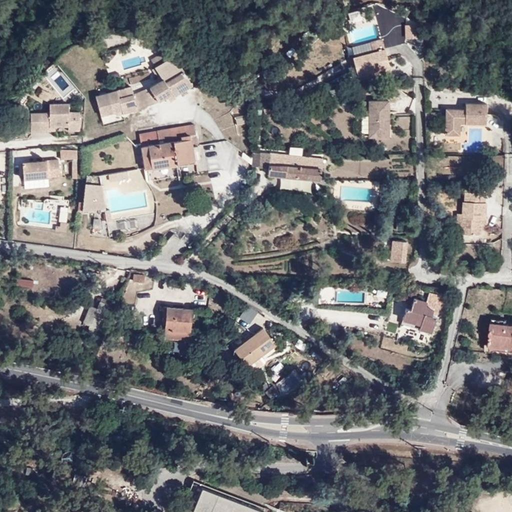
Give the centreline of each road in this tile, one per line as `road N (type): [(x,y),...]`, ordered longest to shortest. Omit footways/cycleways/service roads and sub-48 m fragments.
road 1 (unclassified): [(430,424),(422,410),(214,280),(0,245)]
road 2 (unknown): [(151,267),(221,166),(214,127),(199,112),(165,113),(86,139),(0,142)]
road 3 (primary): [(183,408),(284,434),(428,438)]
road 4 (primary): [(430,424),(285,421),(183,408)]
road 5 (primary): [(183,408),(0,366)]
